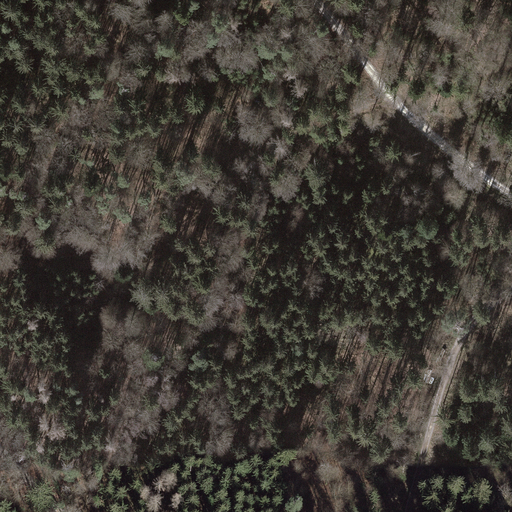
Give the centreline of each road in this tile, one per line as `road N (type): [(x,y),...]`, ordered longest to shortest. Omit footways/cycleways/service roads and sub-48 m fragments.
road 1 (track): [(511,192),(438,142),(303,0)]
road 2 (track): [(407,511),(454,347),(478,311),(511,290)]
